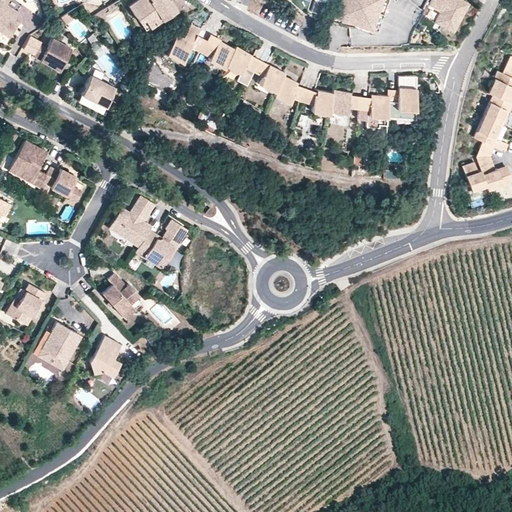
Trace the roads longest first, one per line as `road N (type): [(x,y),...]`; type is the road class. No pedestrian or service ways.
road 1 (unknown): [(119,140),(147,133),(204,140),(309,172),(436,193)]
road 2 (tertiary): [(257,314),(238,333),(143,375),(57,465),(0,496)]
road 3 (residential): [(237,236),(213,196),(0,72)]
road 4 (residential): [(236,15),(330,61),(429,62),(456,74)]
road 5 (residential): [(456,74),(431,231)]
road 6 (residential): [(117,169),(237,236)]
road 7 (residential): [(0,110),(117,169)]
